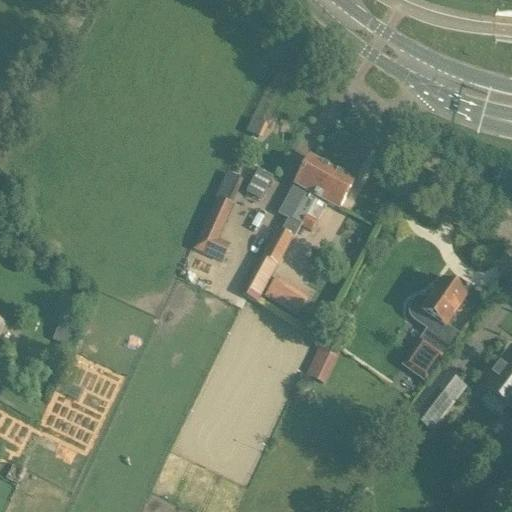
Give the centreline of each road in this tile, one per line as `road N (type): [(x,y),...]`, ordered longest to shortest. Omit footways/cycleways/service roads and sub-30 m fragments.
road 1 (residential): [(398,125),(511,234)]
road 2 (unclassified): [(0,127),(29,102),(83,0)]
road 3 (secondary): [(330,7),(358,47),(426,88)]
road 4 (secondary): [(438,65),(330,7)]
